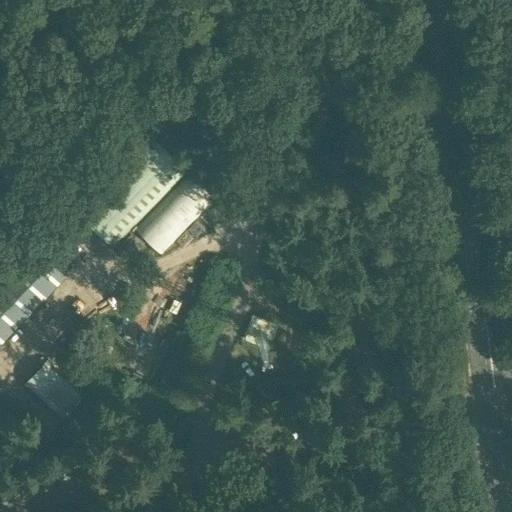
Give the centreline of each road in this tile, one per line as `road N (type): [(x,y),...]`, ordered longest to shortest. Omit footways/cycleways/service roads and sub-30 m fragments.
road 1 (tertiary): [(481,385),(423,0)]
road 2 (tertiary): [(497,511),(481,385)]
